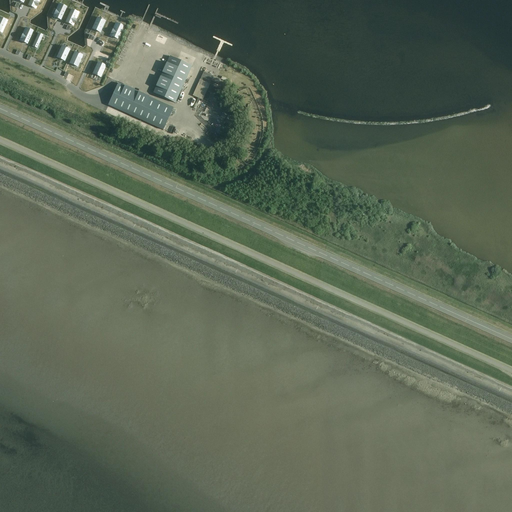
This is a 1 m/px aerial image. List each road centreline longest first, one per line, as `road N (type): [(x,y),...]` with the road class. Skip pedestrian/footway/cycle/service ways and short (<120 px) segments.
road 1 (unclassified): [(511,369),(0,137)]
road 2 (trunk): [(511,338),(0,108)]
